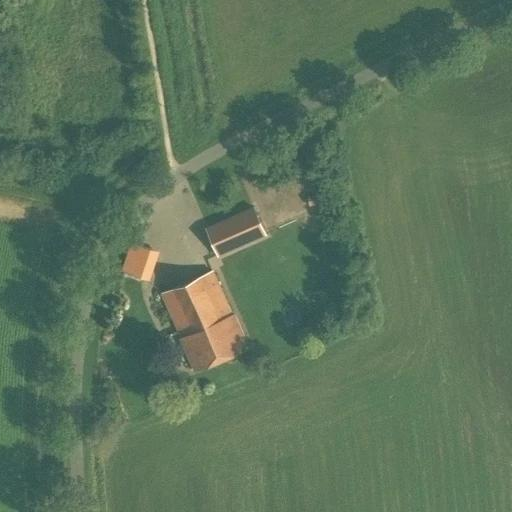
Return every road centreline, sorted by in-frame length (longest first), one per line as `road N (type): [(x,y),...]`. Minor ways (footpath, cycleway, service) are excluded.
road 1 (unclassified): [(80,511),(74,448),(83,309),(111,239),(193,163),(511,2)]
road 2 (track): [(193,163),(168,0)]
